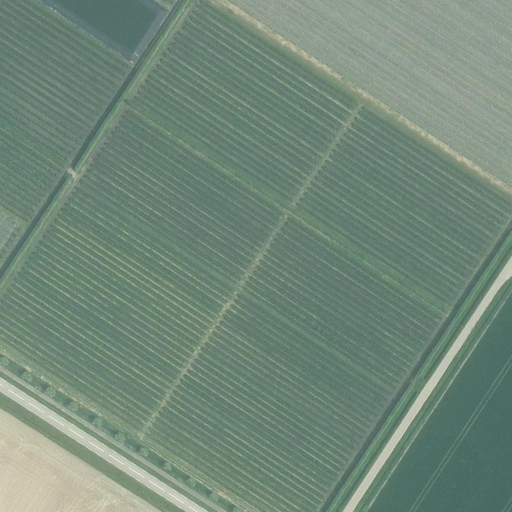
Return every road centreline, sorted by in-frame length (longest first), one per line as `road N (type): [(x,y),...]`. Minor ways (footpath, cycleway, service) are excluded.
road 1 (tertiary): [(348,511),(511,263)]
road 2 (unclassified): [(193,511),(0,386)]
